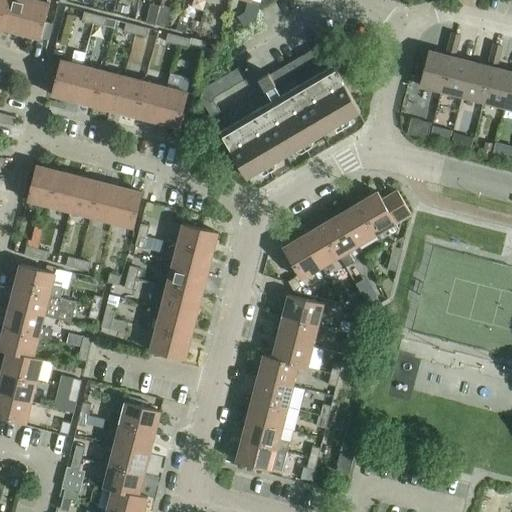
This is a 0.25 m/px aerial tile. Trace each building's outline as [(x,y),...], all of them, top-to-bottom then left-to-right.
[(4,0),(0,19),(0,28),(19,33),(27,0),(4,0)] [(34,0),(27,0),(19,33),(41,39),(41,36),(45,24),(50,4),(34,0)] [(127,15),(128,8),(118,6),(117,12),(127,15)] [(82,21),(93,24),(95,15),(84,12),(82,21)] [(95,15),(93,24),(104,27),(107,18),(95,15)] [(124,32),(135,34),(137,26),(126,23),(124,32)] [(179,23),(177,31),(186,33),(188,26),(179,23)] [(49,38),(52,26),(45,24),(41,36),(49,38)] [(137,26),(135,34),(146,37),(148,29),(137,26)] [(451,33),(449,44),(457,46),(460,35),(451,33)] [(165,42),(177,45),(179,37),(168,34),(165,42)] [(179,37),(177,45),(188,48),(190,40),(179,37)] [(419,86),(441,91),(450,56),(454,57),(457,46),(449,44),(446,55),(428,51),(419,86)] [(490,55),(499,57),(502,46),(493,44),(490,55)] [(321,45),(310,51),(314,59),(325,52),(321,45)] [(51,95),(73,101),(82,65),(62,60),(64,53),(55,51),(52,64),(59,65),(51,95)] [(310,51),(299,58),(303,65),(314,59),(310,51)] [(483,102),(504,108),(511,75),(511,72),(496,68),(499,57),(490,55),(488,66),(492,67),(483,102)] [(441,91),(462,97),(471,62),(454,57),(450,56),(441,91)] [(299,58),(288,64),(292,72),(303,65),(299,58)] [(462,97),(483,102),(492,67),(488,66),(471,62),(462,97)] [(288,64),(278,70),(284,80),(294,74),(292,72),(288,64)] [(73,101),(94,106),(103,71),(82,65),(73,101)] [(239,68),(231,72),(238,84),(246,79),(239,68)] [(318,68),(311,72),(316,81),(323,77),(318,68)] [(241,125),(234,129),(222,136),(247,178),(360,112),(335,69),(323,77),(316,81),(309,85),(286,98),(279,103),(272,107),(248,120),(241,125)] [(284,80),(278,70),(269,75),(275,85),(284,80)] [(94,106),(115,111),(124,76),(103,71),(94,106)] [(231,72),(223,77),(230,89),(238,84),(231,72)] [(304,76),(309,85),(316,81),(311,72),(304,76)] [(275,85),(269,75),(268,74),(258,80),(265,91),(275,85)] [(115,111),(136,117),(145,82),(124,76),(115,111)] [(223,77),(215,81),(222,93),(230,89),(223,77)] [(215,81),(208,86),(215,98),(222,93),(215,81)] [(136,117),(157,122),(166,87),(145,82),(136,117)] [(200,99),(205,106),(214,101),(215,98),(208,86),(203,89),(200,99)] [(166,87),(157,122),(179,128),(188,93),(166,87)] [(280,89),(273,94),(279,103),(286,98),(280,89)] [(266,98),(272,107),(279,103),(273,94),(266,98)] [(205,106),(208,112),(217,107),(214,101),(205,106)] [(217,107),(208,112),(211,117),(220,112),(217,107)] [(243,111),(236,115),(241,125),(248,120),(243,111)] [(16,117),(5,114),(2,123),(14,126),(16,117)] [(229,120),(234,129),(241,125),(236,115),(229,120)] [(428,139),(432,124),(411,119),(407,134),(428,139)] [(436,141),(439,128),(433,127),(430,139),(436,141)] [(462,148),(465,137),(454,134),(451,145),(462,148)] [(491,155),(493,145),(485,143),(483,153),(491,155)] [(27,200),(49,206),(58,171),(36,165),(27,200)] [(49,206),(70,211),(79,176),(58,171),(49,206)] [(70,211),(91,217),(100,182),(79,176),(70,211)] [(91,217),(112,222),(121,187),(100,182),(91,217)] [(121,187),(112,222),(134,228),(143,193),(121,187)] [(377,192),(358,203),(377,235),(411,214),(397,191),(382,200),(377,192)] [(358,203),(339,214),(358,246),(377,235),(358,203)] [(321,226),(339,257),(345,267),(353,263),(347,252),(358,246),(339,214),(321,226)] [(141,224),(138,235),(146,238),(149,226),(141,224)] [(212,254),(218,233),(183,224),(177,245),(212,254)] [(321,226),(302,237),(320,268),(339,257),(321,226)] [(146,238),(138,235),(135,247),(144,249),(146,238)] [(320,268),(302,237),(283,248),(301,279),(320,268)] [(177,245),(172,266),(207,275),(212,254),(177,245)] [(24,255),(35,258),(38,249),(26,246),(24,255)] [(393,247),(390,259),(399,261),(402,249),(393,247)] [(38,249),(35,258),(47,261),(49,252),(38,249)] [(66,266),(77,268),(79,260),(68,257),(66,266)] [(399,261),(390,259),(387,270),(396,272),(399,261)] [(79,260),(77,268),(88,271),(91,263),(79,260)] [(68,289),(71,277),(20,264),(14,286),(49,295),(61,298),(63,287),(68,289)] [(130,266),(127,277),(136,279),(139,268),(130,266)] [(172,266),(166,287),(201,296),(207,275),(172,266)] [(110,274),(108,282),(119,285),(121,277),(110,274)] [(136,279),(127,277),(124,288),(133,291),(136,279)] [(287,282),(294,292),(301,287),(295,277),(287,282)] [(9,307),(44,316),(68,322),(73,301),(61,298),(49,295),(14,286),(9,307)] [(166,287),(161,308),(196,317),(201,296),(166,287)] [(380,304),(376,296),(375,297),(370,289),(361,294),(366,302),(370,310),(380,304)] [(94,295),(91,306),(100,309),(103,297),(94,295)] [(288,295),(283,316),(318,325),(323,304),(288,295)] [(370,310),(366,302),(356,308),(361,316),(370,310)] [(107,305),(104,316),(113,318),(116,307),(107,305)] [(100,309),(91,306),(88,318),(97,320),(100,309)] [(9,307),(4,328),(39,337),(50,340),(53,331),(41,328),(44,316),(9,307)] [(161,308),(155,329),(190,338),(196,317),(161,308)] [(113,318),(104,316),(101,327),(110,329),(113,318)] [(283,316),(278,336),(313,345),(318,325),(283,316)] [(350,322),(347,333),(355,336),(358,324),(350,322)] [(83,337),(81,348),(89,350),(95,329),(79,325),(77,335),(83,337)] [(0,342),(0,350),(7,352),(7,351),(33,358),(34,357),(39,337),(4,328),(0,342)] [(190,338),(155,329),(150,351),(185,360),(190,338)] [(355,336),(347,333),(344,344),(353,346),(355,336)] [(278,336),(272,357),(272,358),(299,365),(298,366),(307,368),(313,345),(278,336)] [(89,350),(81,348),(78,359),(86,361),(89,350)] [(7,352),(2,372),(37,381),(42,359),(34,357),(33,358),(7,351),(7,352)] [(263,355),(258,377),(293,386),(298,366),(299,365),(272,358),(272,357),(263,355)] [(333,362),(330,374),(339,376),(342,365),(333,362)] [(2,372),(0,378),(0,393),(31,402),(37,381),(2,372)] [(339,376),(330,374),(327,385),(336,387),(339,376)] [(258,377),(252,398),(287,407),(293,386),(258,377)] [(73,378),(70,389),(79,392),(82,380),(73,378)] [(79,392),(70,389),(67,401),(76,403),(79,392)] [(31,402),(0,393),(0,417),(26,424),(31,402)] [(148,402),(130,397),(129,403),(147,408),(148,402)] [(252,398),(247,419),(282,428),(287,407),(252,398)] [(88,416),(91,404),(82,402),(80,413),(88,416)] [(111,412),(109,421),(155,433),(160,411),(156,410),(147,408),(129,403),(125,402),(122,415),(111,412)] [(322,404),(319,416),(328,418),(331,406),(322,404)] [(88,416),(80,413),(77,425),(85,427),(88,416)] [(328,418),(319,416),(317,427),(325,429),(328,418)] [(242,440),(277,449),(287,452),(289,443),(279,441),(282,428),(247,419),(242,440)] [(59,433),(68,435),(71,423),(62,421),(59,433)] [(119,425),(114,445),(149,454),(155,433),(109,421),(108,422),(119,425)] [(277,449),(242,440),(236,462),(271,471),(277,449)] [(76,445),(73,456),(82,459),(85,448),(76,445)] [(114,445),(109,466),(144,475),(149,454),(114,445)] [(312,446),(309,457),(318,459),(320,448),(312,446)] [(349,475),(354,454),(340,451),(335,472),(349,475)] [(82,459),(73,456),(70,468),(79,470),(82,459)] [(318,459),(309,457),(306,468),(314,471),(315,471),(318,459)] [(103,488),(112,490),(112,489),(138,496),(139,495),(144,475),(109,466),(103,488)] [(9,475),(20,478),(23,470),(11,467),(9,475)] [(311,482),(314,471),(306,468),(304,468),(301,479),(311,482)] [(66,487),(63,498),(71,501),(74,489),(66,487)] [(112,490),(107,510),(116,511),(143,511),(148,497),(139,495),(138,496),(112,489),(112,490)] [(71,501),(63,498),(60,510),(68,511),(71,501)]
